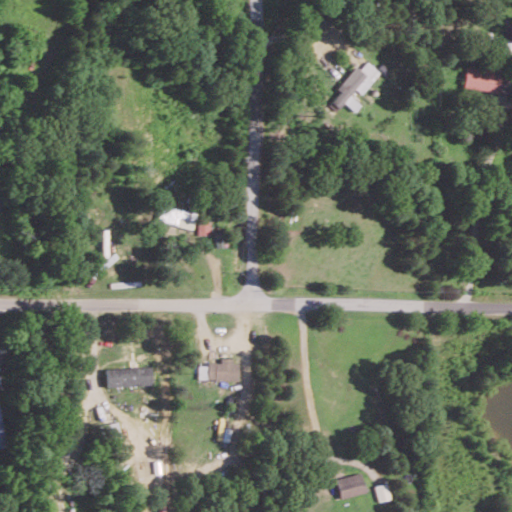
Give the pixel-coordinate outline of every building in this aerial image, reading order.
[(377,70),(366,60),(359,68),(355,64),(334,88),(338,92),(327,104),(334,111),(342,101),(353,111),(359,104),(352,99),(377,70)] [(463,89),(498,90),(499,61),(480,60),(480,67),(464,67),(463,89)] [(156,219),(190,230),(195,214),(161,203),(156,219)] [(222,230),(209,231),(208,221),(198,222),(201,249),(223,247),(222,230)] [(235,357),(218,357),(218,361),(205,361),(206,379),(236,379),(235,357)] [(105,385),(151,384),(151,366),(105,367),(105,385)] [(337,497),(364,492),(360,472),(334,477),(337,497)] [(377,501),(389,498),(385,482),(373,485),(377,501)]
